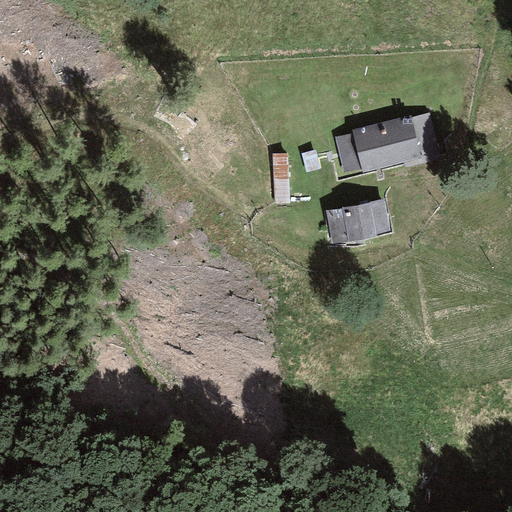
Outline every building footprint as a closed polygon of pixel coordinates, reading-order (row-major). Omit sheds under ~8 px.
[(429,115),(411,120),(421,161),(404,165),(405,169),(440,160),(429,115)] [(361,171),(362,175),(404,165),(421,161),(411,120),(411,118),(352,133),(352,136),(361,171)] [(343,174),(361,171),(352,136),(336,140),(343,174)] [(279,152),(281,202),(295,201),(294,151),(279,152)] [(385,202),(326,214),(333,246),(377,239),(376,236),(390,232),(385,202)]
